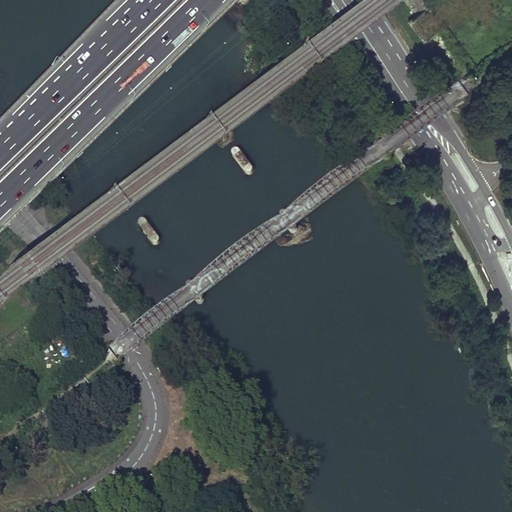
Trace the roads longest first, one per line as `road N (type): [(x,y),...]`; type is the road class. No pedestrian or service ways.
road 1 (unclassified): [(66,511),(102,494),(141,456),(154,428),(154,401),(119,334),(0,192)]
road 2 (motorway): [(0,202),(207,0)]
road 3 (motorway): [(159,0),(0,154)]
road 4 (secondary): [(321,0),(424,138)]
road 5 (secondary): [(481,182),(381,49)]
